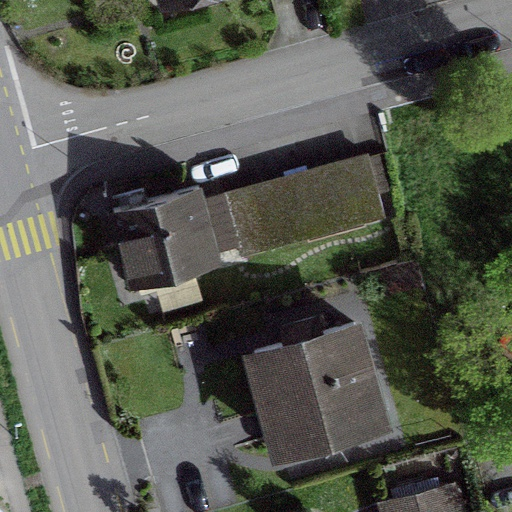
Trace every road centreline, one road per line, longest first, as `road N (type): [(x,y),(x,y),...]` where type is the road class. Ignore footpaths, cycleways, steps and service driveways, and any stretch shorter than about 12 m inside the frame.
road 1 (residential): [(511,23),(0,160)]
road 2 (residential): [(95,511),(0,174)]
